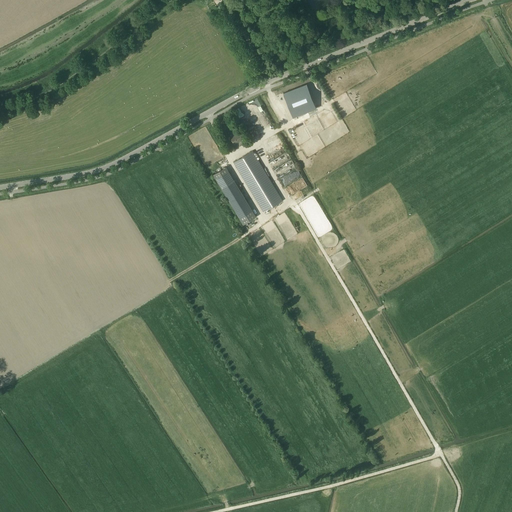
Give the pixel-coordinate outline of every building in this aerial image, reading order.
[(309,80),(285,91),(295,113),(319,102),(309,80)] [(248,115),(256,112),(252,103),(236,109),(242,123),(250,119),(248,115)] [(230,137),(235,144),(245,138),(240,131),(230,137)] [(278,135),(269,139),(272,145),(267,147),(270,152),(282,146),(278,135)] [(264,212),(283,201),(253,151),(234,162),(264,212)] [(289,154),(269,161),(272,167),(291,160),(289,154)] [(243,224),(256,216),(226,167),(213,175),(243,224)] [(298,169),(280,179),(289,196),(307,186),(298,169)]
